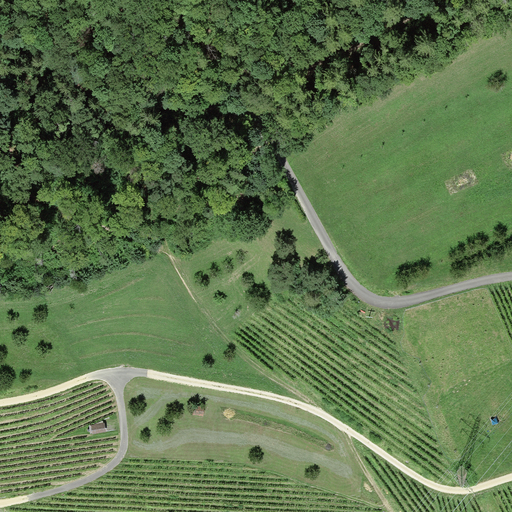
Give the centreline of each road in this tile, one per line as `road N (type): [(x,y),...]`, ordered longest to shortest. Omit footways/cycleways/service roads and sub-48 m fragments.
road 1 (track): [(0,504),(94,475),(117,459),(115,373),(219,386),(314,411)]
road 2 (track): [(255,106),(348,286),(397,304),(511,276)]
road 3 (track): [(0,35),(14,36),(104,95),(255,106)]
road 4 (track): [(439,0),(255,106)]
road 5 (track): [(169,260),(231,344),(314,411)]
road 6 (track): [(341,429),(430,485),(472,489),(511,478)]
road 7 (track): [(201,107),(241,73),(277,0)]
